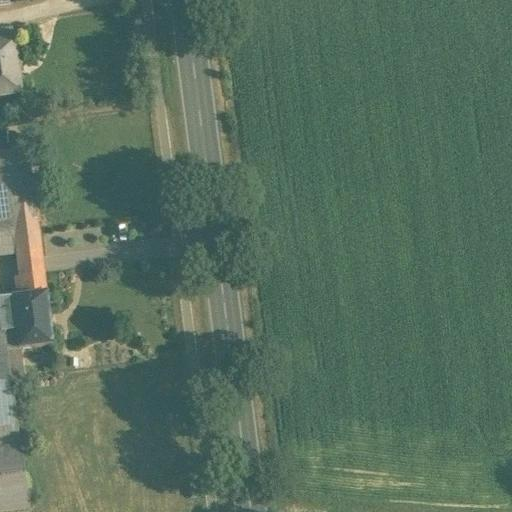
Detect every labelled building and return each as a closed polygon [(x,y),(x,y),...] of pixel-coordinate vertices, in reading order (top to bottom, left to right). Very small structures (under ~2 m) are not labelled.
[(7,0),(0,0),(0,8),(8,7),(7,0)] [(12,31),(0,32),(0,45),(13,43),(12,31)] [(13,43),(0,45),(0,99),(21,97),(14,43),(13,43)] [(0,155),(0,230),(38,225),(28,152),(0,155)] [(38,225),(0,230),(0,257),(16,255),(41,251),(38,225)] [(41,251),(16,255),(17,261),(42,258),(41,251)] [(47,295),(0,300),(0,322),(2,335),(0,335),(0,340),(0,341),(2,353),(7,352),(19,350),(19,351),(53,346),(47,295)] [(0,425),(17,424),(7,352),(2,353),(0,341),(0,425)] [(17,424),(0,425),(0,447),(20,445),(17,424)] [(0,511),(28,509),(20,445),(0,447),(0,511)]
